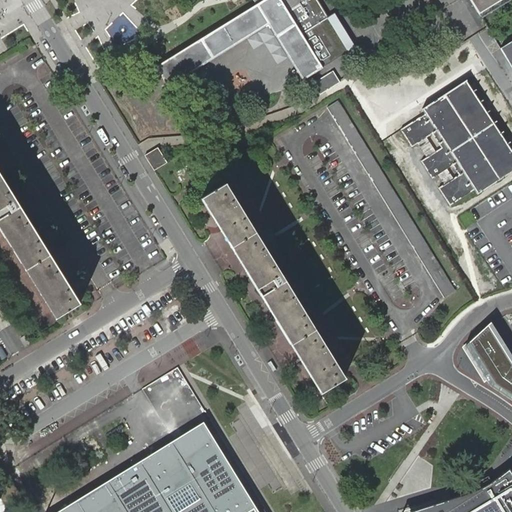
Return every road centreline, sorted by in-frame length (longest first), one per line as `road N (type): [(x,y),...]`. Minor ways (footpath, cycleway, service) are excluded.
road 1 (tertiary): [(29,0),(191,263)]
road 2 (residential): [(0,378),(191,263)]
road 3 (tertiary): [(191,263),(299,440)]
road 4 (residential): [(299,440),(433,357)]
